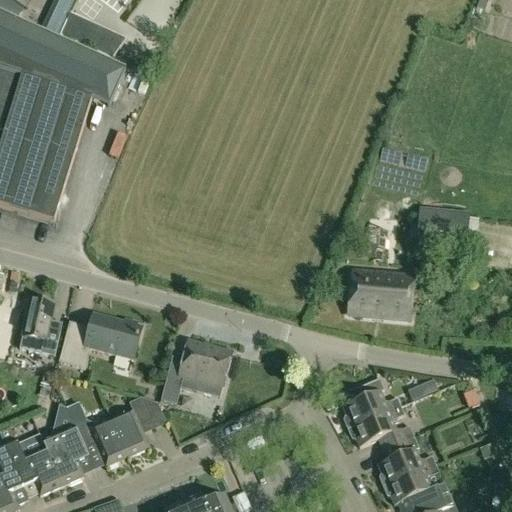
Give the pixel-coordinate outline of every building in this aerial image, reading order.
[(484,0),(483,9),(501,13),(503,0),(484,0)] [(0,135),(4,136),(0,148),(0,209),(53,226),(92,102),(109,110),(126,72),(58,41),(44,35),(0,14),(0,135)] [(60,38),(112,62),(127,41),(70,15),(63,30),(60,38)] [(49,24),(44,35),(58,41),(60,38),(63,30),(49,24)] [(416,244),(468,248),(471,215),(419,211),(416,244)] [(413,279),(371,276),(352,274),(348,318),(409,324),(413,279)] [(55,360),(62,330),(50,327),(54,308),(31,302),(20,352),(55,360)] [(0,311),(0,362),(7,364),(18,316),(0,311)] [(124,327),(93,320),(90,332),(87,331),(83,334),(82,336),(68,332),(59,367),(81,373),(86,352),(133,364),(141,332),(136,331),(137,327),(125,324),(124,327)] [(172,360),(161,404),(176,408),(180,391),(183,381),(222,391),(231,356),(188,345),(184,363),(172,360)] [(344,423),(348,433),(401,410),(397,402),(384,407),(380,396),(384,394),(379,383),(357,392),(361,403),(342,411),(346,419),(344,423)] [(141,402),(129,407),(132,413),(111,423),(127,461),(149,452),(139,428),(150,423),(141,402)] [(356,443),(359,452),(378,444),(383,454),(414,441),(410,430),(396,436),(391,424),(404,419),(401,410),(348,433),(351,442),(356,443)] [(69,417),(74,430),(84,452),(95,447),(105,471),(127,461),(111,423),(89,432),(80,412),(69,417)] [(220,414),(212,426),(227,435),(235,423),(220,414)] [(78,467),(89,462),(84,452),(74,430),(64,435),(42,444),(45,452),(61,490),(83,481),(78,467)] [(34,487),(39,500),(61,490),(45,452),(23,461),(11,433),(0,437),(0,438),(4,448),(23,492),(34,487)] [(379,481),(383,490),(436,468),(432,460),(419,465),(414,454),(419,452),(414,441),(383,454),(387,465),(377,469),(381,477),(379,481)] [(0,449),(0,470),(2,475),(0,475),(0,511),(18,511),(12,496),(23,492),(4,448),(0,449)] [(417,511),(448,499),(436,468),(383,490),(387,500),(391,501),(394,509),(399,507),(400,511),(417,511)] [(207,511),(201,496),(182,504),(185,511),(207,511)] [(230,511),(224,498),(212,504),(209,499),(204,501),(201,496),(207,511),(230,511)] [(455,511),(455,510),(453,510),(448,499),(417,511),(455,511)] [(94,511),(93,511),(121,511),(118,503),(94,511)]
